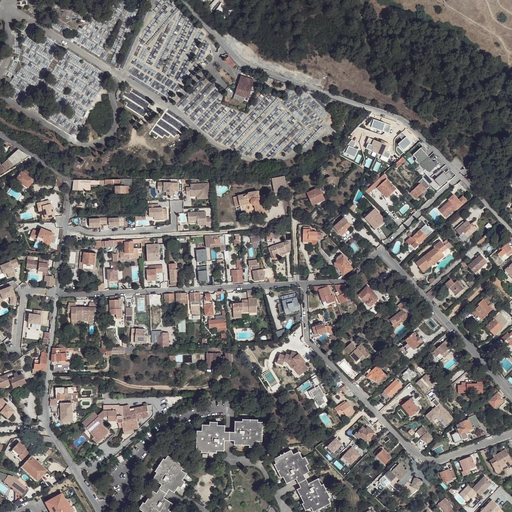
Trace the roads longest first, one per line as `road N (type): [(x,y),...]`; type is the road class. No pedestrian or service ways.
road 1 (unclassified): [(460,177),(394,117),(236,58),(186,0)]
road 2 (residential): [(511,433),(441,459),(418,456),(307,338),(302,285)]
road 3 (residential): [(56,295),(302,285)]
road 4 (unclassified): [(101,511),(43,419),(56,295)]
road 5 (residential): [(70,228),(95,238),(230,230),(254,227),(282,206)]
road 6 (residential): [(511,395),(381,251)]
road 7 (unknown): [(81,479),(158,409),(155,399),(119,399)]
road 8 (unclassified): [(65,227),(70,182),(0,133)]
road 9 (residential): [(173,204),(168,228),(70,228)]
